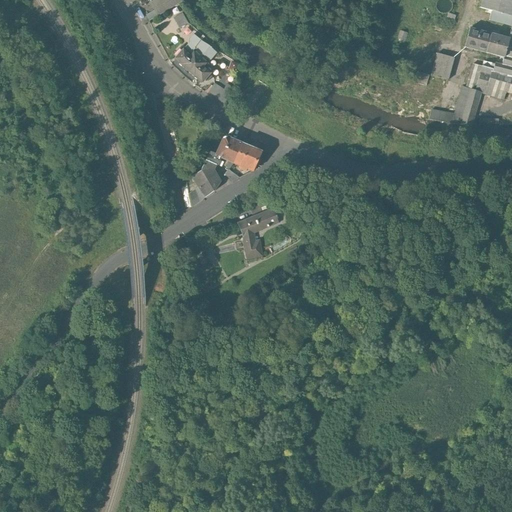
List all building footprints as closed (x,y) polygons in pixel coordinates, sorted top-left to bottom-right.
[(154,0),(151,2),(150,3),(157,17),(182,2),(181,0),(154,0)] [(511,0),(481,0),(480,9),(493,12),(491,22),(511,27),(508,39),(469,29),(464,47),(504,57),(502,64),(495,63),(493,69),(472,64),(466,88),(462,87),(455,114),(401,104),(398,114),(452,124),(462,124),(462,125),(499,125),(499,119),(472,118),(480,91),(504,99),(506,91),(511,92),(511,0)] [(182,13),(173,19),(179,29),(188,23),(182,13)] [(405,40),(408,31),(403,30),(400,38),(405,40)] [(210,46),(200,40),(194,34),(190,39),(189,45),(184,50),(188,53),(192,49),(200,57),(210,46)] [(216,52),(210,46),(200,57),(204,61),(206,58),(209,60),(210,60),(216,52)] [(192,49),(188,53),(184,50),(183,51),(180,49),(176,53),(179,56),(176,60),(188,71),(200,57),(192,49)] [(448,80),(453,58),(436,54),(431,76),(448,80)] [(204,61),(200,57),(188,71),(201,83),(205,79),(208,81),(212,77),(209,74),(210,73),(206,68),(209,65),(204,61)] [(224,90),(214,83),(208,93),(218,99),(218,100),(224,105),(231,95),(234,88),(227,84),(224,90)] [(349,135),(332,128),(327,140),(344,147),(349,135)] [(242,144),(227,137),(223,138),(216,154),(220,158),(234,163),(242,144)] [(262,152),(242,144),(234,163),(240,166),(239,168),(246,171),(247,169),(253,171),(262,152)] [(216,154),(211,152),(210,153),(202,169),(201,171),(208,181),(215,191),(221,183),(214,171),(220,158),(216,154)] [(201,171),(192,178),(199,188),(208,181),(201,171)] [(208,181),(199,188),(205,198),(215,191),(208,181)] [(201,201),(196,190),(189,195),(191,207),(192,207),(201,201)] [(255,242),(253,233),(279,223),(273,209),(238,224),(243,237),(248,258),(262,256),(259,242),(255,242)]
